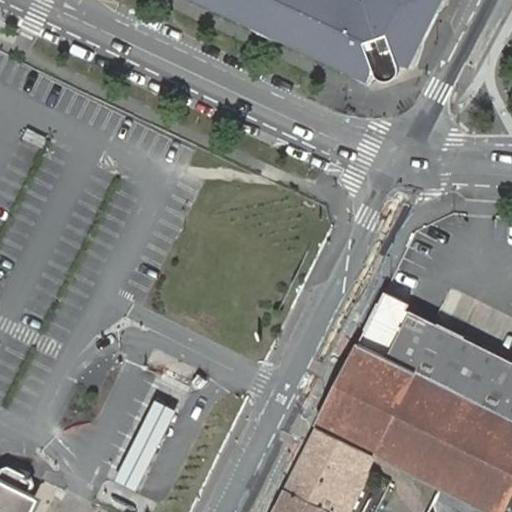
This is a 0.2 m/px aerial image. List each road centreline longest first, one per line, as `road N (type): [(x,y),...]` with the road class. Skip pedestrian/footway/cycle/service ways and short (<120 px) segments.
road 1 (tertiary): [(407,158),(339,141),(36,0)]
road 2 (secondary): [(407,158),(235,511)]
road 3 (secondary): [(488,0),(407,158)]
